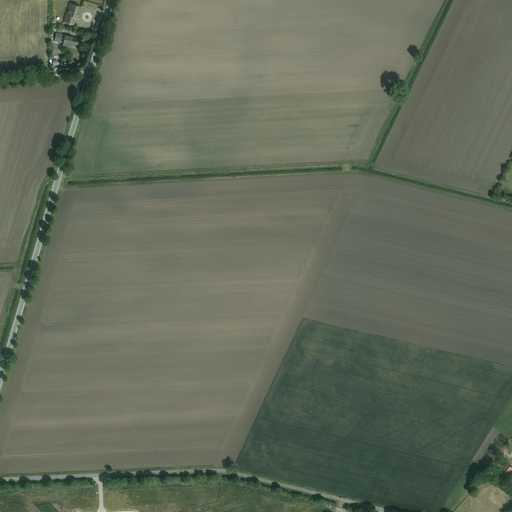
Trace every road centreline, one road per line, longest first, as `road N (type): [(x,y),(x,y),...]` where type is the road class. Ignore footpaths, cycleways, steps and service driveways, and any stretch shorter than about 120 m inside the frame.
road 1 (unclassified): [(394,511),(225,471),(0,479)]
road 2 (unclassified): [(0,380),(89,70)]
